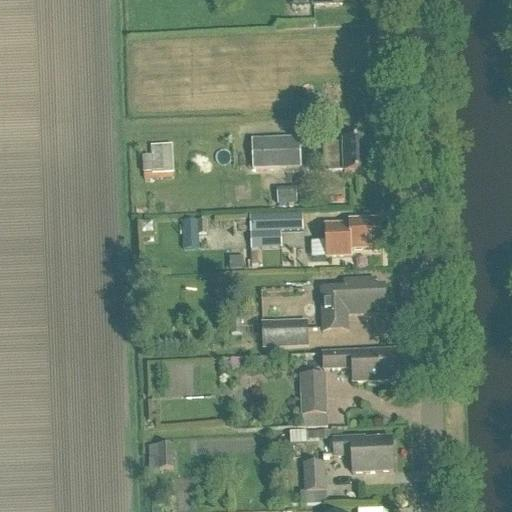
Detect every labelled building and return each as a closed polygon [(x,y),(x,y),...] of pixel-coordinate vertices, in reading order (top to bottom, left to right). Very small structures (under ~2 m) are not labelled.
[(311,0),(311,12),(338,11),(338,8),(355,7),(354,0),(311,0)] [(299,141),(251,143),(253,174),(300,173),(299,141)] [(343,147),(323,147),(324,176),(344,175),(344,178),(369,177),(368,143),(343,144),(343,147)] [(153,178),(174,178),(173,150),(152,151),(153,178)] [(289,195),(272,195),(272,207),(288,207),(289,195)] [(302,218),(250,220),(251,237),(281,236),(303,235),(302,218)] [(351,256),(382,255),(381,226),(349,227),(349,231),(325,232),(326,264),(351,263),(351,256)] [(199,254),(199,227),(184,227),(184,254),(199,254)] [(251,254),(281,253),(281,236),(251,237),(251,254)] [(347,320),(383,318),(382,294),(374,294),(374,285),(345,286),(345,291),(320,292),(322,337),(347,336),(347,320)] [(307,326),(262,328),(263,355),(308,353),(307,326)] [(391,387),(391,381),(398,381),(397,357),(352,359),(322,360),(323,375),(353,374),(353,388),(391,387)] [(327,421),(326,379),(300,380),(302,422),(327,421)] [(363,442),(333,443),(334,459),(351,458),(352,476),(394,474),(392,442),(363,444),(363,442)] [(174,472),(173,449),(159,450),(159,473),(174,472)] [(303,493),(301,465),(290,466),(291,494),(303,493)] [(305,469),(305,497),(325,497),(325,468),(305,469)]
